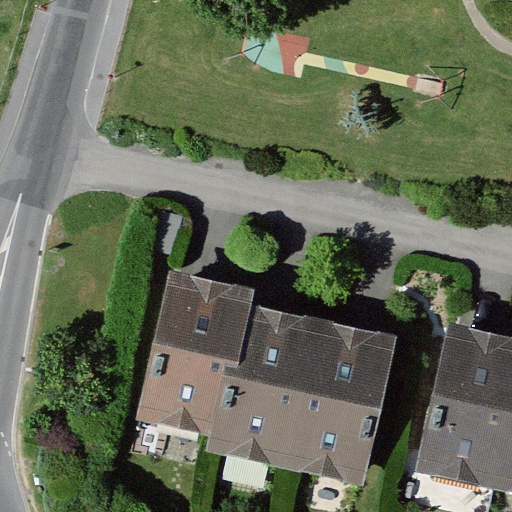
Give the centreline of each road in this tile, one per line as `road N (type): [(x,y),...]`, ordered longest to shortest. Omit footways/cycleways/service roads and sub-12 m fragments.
road 1 (residential): [(41,147),(511,257)]
road 2 (unclassified): [(0,388),(15,304),(18,210)]
road 3 (unclassified): [(41,147),(83,0)]
